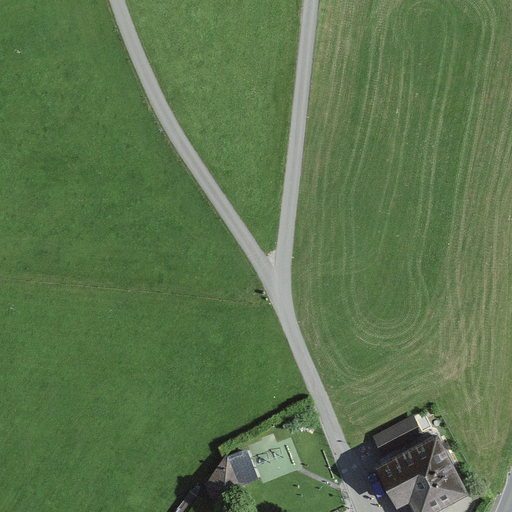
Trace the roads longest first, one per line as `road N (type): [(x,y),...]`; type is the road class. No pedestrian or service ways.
road 1 (unclassified): [(281,299),(186,149),(119,0)]
road 2 (unclassified): [(315,0),(281,299)]
road 3 (unclassified): [(369,511),(281,299)]
